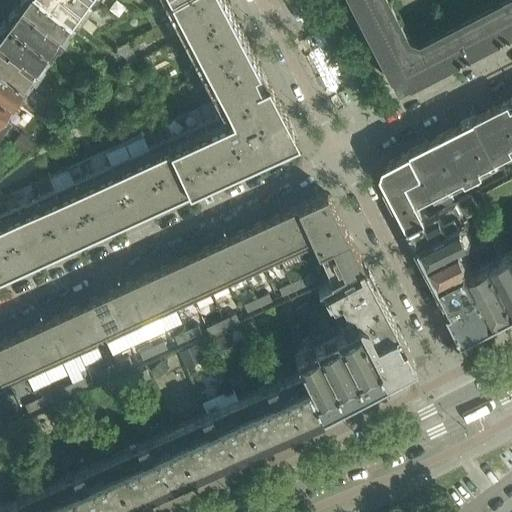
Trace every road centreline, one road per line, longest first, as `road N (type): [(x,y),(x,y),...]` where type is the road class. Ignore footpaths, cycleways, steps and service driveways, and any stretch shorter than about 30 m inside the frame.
road 1 (residential): [(0,310),(342,153)]
road 2 (residential): [(342,153),(474,405)]
road 3 (tertiary): [(237,511),(474,405)]
road 4 (residential): [(342,153),(511,67)]
road 5 (residential): [(262,0),(342,153)]
